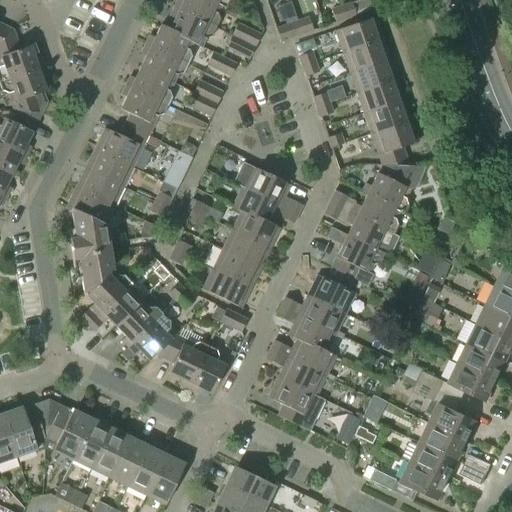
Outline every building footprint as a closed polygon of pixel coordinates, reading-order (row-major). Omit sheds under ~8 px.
[(209,0),(182,0),(182,1),(180,0),(176,0),(173,8),(216,29),(220,21),(218,15),(221,8),(222,6),(209,0)] [(209,0),(222,6),(221,8),(225,9),(229,0),(209,0)] [(350,2),(340,6),(345,19),(380,8),(377,0),(360,0),(351,3),(350,2)] [(340,6),(330,9),(335,23),(345,19),(340,6)] [(194,43),(193,44),(193,45),(201,49),(206,39),(212,37),(216,29),(173,8),(168,17),(173,19),(168,30),(168,31),(194,43)] [(334,31),(342,53),(382,39),(374,17),(334,31)] [(308,18),(298,22),(302,34),(312,31),(308,18)] [(280,42),(292,38),(302,34),(298,22),(275,30),(280,42)] [(0,24),(0,41),(12,30),(0,24)] [(236,24),(231,36),(254,48),(260,36),(236,24)] [(168,31),(168,30),(160,25),(154,38),(149,35),(144,44),(187,65),(191,57),(189,52),(193,45),(193,44),(194,43),(168,31)] [(29,46),(19,50),(12,30),(0,41),(0,81),(42,67),(39,57),(34,59),(29,46)] [(225,48),(249,59),(254,48),(231,36),(225,48)] [(342,53),(349,73),(389,59),(382,39),(342,53)] [(145,56),(139,68),(174,84),(177,77),(183,74),(187,65),(144,44),(140,54),(145,56)] [(206,65),(230,77),(235,64),(212,53),(206,65)] [(298,57),(302,67),(315,62),(312,53),(298,57)] [(389,59),(349,73),(356,94),(396,80),(389,59)] [(315,62),(302,67),(305,77),(319,73),(315,62)] [(12,113),(41,113),(46,103),(42,92),(45,91),(41,78),(46,77),(42,67),(0,81),(0,88),(1,91),(6,94),(12,113)] [(129,77),(124,86),(167,107),(171,98),(169,93),(174,84),(139,68),(134,79),(129,77)] [(356,94),(363,114),(403,100),(396,80),(356,94)] [(198,82),(192,94),(216,105),(221,93),(198,82)] [(129,114),(124,125),(148,137),(157,118),(163,115),(167,107),(124,86),(120,95),(125,97),(119,110),(129,114)] [(313,98),(316,108),(329,103),(326,93),(313,98)] [(187,105),(210,117),(216,105),(192,94),(187,105)] [(403,100),(363,114),(370,134),(410,120),(403,100)] [(316,108),(320,118),(333,113),(329,103),(316,108)] [(0,143),(26,156),(30,147),(25,145),(41,113),(12,113),(0,112),(0,143)] [(370,134),(381,165),(409,167),(403,147),(418,142),(410,120),(370,134)] [(148,137),(124,125),(118,136),(104,129),(94,149),(133,168),(148,137)] [(327,138),(330,148),(343,144),(340,134),(327,138)] [(16,163),(21,165),(26,156),(0,143),(0,169),(11,174),(16,163)] [(182,154),(190,158),(194,149),(186,145),(182,154)] [(94,149),(84,169),(123,188),(133,168),(94,149)] [(241,188),(279,206),(285,209),(296,215),(301,206),(283,197),(289,186),(242,163),(232,184),(241,188)] [(360,194),(365,197),(399,214),(403,216),(407,206),(404,199),(401,197),(405,188),(408,190),(415,188),(424,167),(409,167),(381,165),(370,187),(365,184),(360,194)] [(10,188),(5,186),(11,174),(0,169),(0,194),(6,197),(10,188)] [(123,188),(84,169),(75,188),(114,207),(123,188)] [(70,211),(70,210),(105,227),(105,225),(114,207),(75,188),(65,209),(70,211)] [(279,206),(241,188),(231,209),(240,213),(240,211),(269,225),(270,224),(279,206)] [(399,214),(365,197),(360,207),(356,205),(354,201),(334,191),(328,203),(393,234),(397,226),(395,221),(399,214)] [(153,202),(166,208),(170,199),(157,192),(153,202)] [(148,212),(161,218),(166,208),(153,202),(148,212)] [(196,202),(192,212),(205,218),(209,209),(196,202)] [(351,226),(346,236),(380,252),(383,245),(389,243),(393,234),(328,203),(323,215),(343,224),(346,223),(351,226)] [(280,218),(292,224),(296,215),(285,209),(280,218)] [(70,210),(70,211),(74,239),(68,240),(70,250),(108,244),(105,227),(70,210)] [(240,211),(240,213),(231,231),(269,249),(279,229),(270,224),(269,225),(240,211)] [(205,218),(192,212),(187,222),(200,228),(205,218)] [(441,222),(438,230),(449,236),(455,223),(446,221),(441,222)] [(152,237),(156,228),(143,222),(139,231),(152,237)] [(221,250),(259,269),(269,249),(231,231),(221,250)] [(341,246),(330,269),(354,281),(367,287),(373,275),(370,274),(373,266),(380,263),(384,254),(380,252),(346,236),(341,234),(336,244),(341,246)] [(178,241),(173,250),(186,257),(190,248),(178,241)] [(186,257),(173,250),(168,260),(181,267),(186,257)] [(259,269),(221,250),(212,269),(250,288),(259,269)] [(109,252),(71,258),(73,268),(79,267),(83,294),(84,295),(112,267),(109,252)] [(438,259),(434,268),(448,275),(453,266),(438,259)] [(511,269),(505,266),(495,287),(511,295),(511,269)] [(79,318),(86,325),(129,282),(122,276),(117,275),(112,270),(112,267),(84,295),(93,304),(79,318)] [(212,269),(202,290),(240,308),(250,288),(212,269)] [(349,292),(354,281),(330,269),(325,280),(316,275),(306,296),(345,315),(355,295),(349,292)] [(413,307),(428,278),(417,273),(406,295),(403,296),(400,301),(413,307)] [(107,319),(116,328),(143,302),(136,295),(136,290),(129,282),(86,325),(93,332),(107,319)] [(175,302),(186,292),(178,284),(167,295),(175,302)] [(431,302),(438,288),(429,284),(422,298),(431,302)] [(511,295),(495,287),(486,306),(511,319),(511,295)] [(182,310),(193,299),(186,292),(175,302),(182,310)] [(292,313),(297,316),(336,334),(345,315),(306,296),(301,306),(284,298),(279,307),(292,313)] [(432,328),(441,309),(419,298),(414,310),(410,317),(432,328)] [(120,341),(128,348),(161,316),(155,309),(149,308),(143,302),(116,328),(124,337),(120,341)] [(511,319),(486,306),(476,326),(511,342),(511,319)] [(287,322),(292,313),(279,307),(275,316),(287,322)] [(219,322),(240,332),(246,320),(225,310),(219,322)] [(128,348),(135,355),(139,351),(148,361),(155,355),(154,354),(175,334),(169,328),(168,323),(161,316),(128,348)] [(287,336),(296,340),(296,339),(326,354),(327,353),(336,334),(297,316),(287,336)] [(511,342),(476,326),(467,345),(504,363),(509,353),(511,355),(511,342)] [(178,384),(187,388),(207,347),(199,343),(193,344),(175,335),(175,334),(154,354),(155,355),(172,363),(167,373),(180,379),(178,384)] [(273,341),(269,350),(325,377),(335,356),(327,353),(326,354),(296,339),(296,340),(291,350),(273,341)] [(467,345),(457,365),(495,383),(504,363),(467,345)] [(211,394),(226,361),(219,357),(216,351),(207,347),(187,388),(196,393),(198,388),(211,394)] [(26,350),(28,360),(38,358),(36,348),(26,350)] [(282,368),(277,378),(316,396),(325,377),(269,350),(265,359),(277,365),(282,368)] [(485,403),(495,383),(457,365),(448,385),(485,403)] [(417,382),(439,392),(443,383),(422,372),(417,382)] [(324,400),(316,396),(277,378),(267,398),(282,405),(277,416),(309,431),(324,400)] [(429,424),(466,442),(476,422),(434,402),(439,392),(417,382),(412,392),(430,401),(425,412),(433,416),(429,424)] [(36,451),(44,451),(45,425),(40,425),(35,411),(24,415),(22,409),(1,417),(16,459),(36,451)] [(52,451),(71,460),(91,420),(80,415),(79,417),(71,412),(68,418),(57,413),(51,425),(45,425),(44,451),(52,451)] [(0,464),(16,459),(1,417),(0,417),(0,464)] [(101,425),(91,420),(71,460),(89,469),(108,431),(100,427),(101,425)] [(456,462),(466,442),(429,424),(419,444),(456,462)] [(353,436),(362,440),(365,433),(366,431),(358,427),(353,436)] [(341,430),(336,440),(346,444),(351,434),(341,430)] [(89,469),(108,478),(127,437),(117,432),(116,434),(108,431),(89,469)] [(138,442),(127,437),(108,478),(126,487),(145,448),(137,445),(138,442)] [(419,444),(410,463),(447,481),(456,462),(419,444)] [(126,487),(144,496),(164,455),(154,450),(153,452),(145,448),(126,487)] [(175,460),(164,455),(144,496),(164,505),(183,467),(174,462),(175,460)] [(468,455),(464,465),(485,475),(490,465),(468,455)] [(437,501),(447,481),(410,463),(400,483),(437,501)] [(464,465),(459,475),(481,485),(485,475),(464,465)] [(235,468),(226,487),(265,506),(274,487),(235,468)] [(396,481),(374,470),(369,480),(391,491),(396,481)] [(200,487),(196,495),(209,501),(213,493),(200,487)] [(230,511),(261,511),(265,506),(226,487),(217,505),(230,511)] [(65,502),(72,506),(78,493),(71,489),(65,502)] [(78,493),(72,506),(80,510),(86,497),(78,493)] [(209,501),(196,495),(192,502),(205,509),(209,501)] [(299,504),(312,510),(316,502),(303,496),(299,504)]
